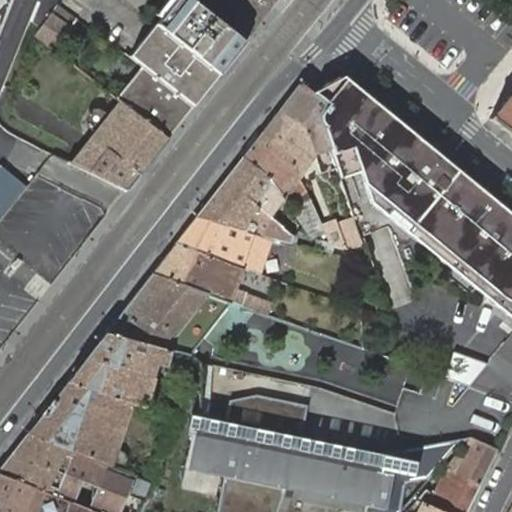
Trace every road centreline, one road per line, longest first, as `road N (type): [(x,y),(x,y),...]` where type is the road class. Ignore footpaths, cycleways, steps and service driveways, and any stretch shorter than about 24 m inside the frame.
road 1 (tertiary): [(0,437),(290,70),(342,16)]
road 2 (unknown): [(511,443),(471,429),(424,436),(348,415)]
road 3 (residential): [(447,102),(342,16)]
